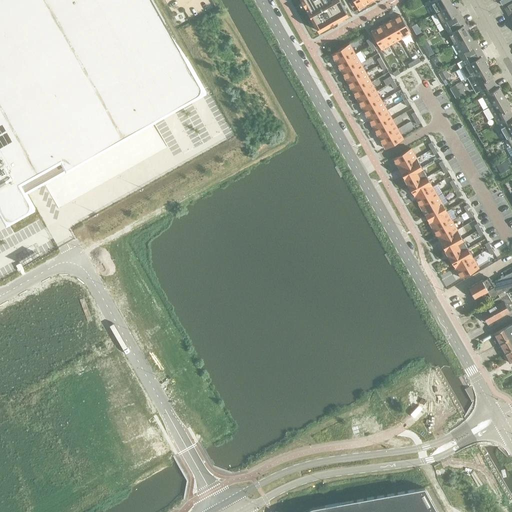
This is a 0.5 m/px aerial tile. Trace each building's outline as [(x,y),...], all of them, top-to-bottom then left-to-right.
[(153,0),(0,0),(0,208),(0,210),(0,209),(0,211),(1,212),(1,211),(3,214),(5,216),(7,218),(10,218),(13,217),(26,210),(28,208),(30,206),(30,202),(29,200),(24,190),(39,182),(93,152),(154,118),(178,104),(197,94),(199,92),(200,89),(201,86),(200,83),(198,81),(165,22),(153,0)] [(300,0),(318,31),(348,14),(339,0),(329,0),(328,1),(327,0),(300,0)] [(366,0),(353,0),(358,9),(368,3),(366,0)] [(434,0),(429,3),(435,13),(451,4),(449,0),(434,0)] [(444,29),(463,18),(459,12),(457,14),(451,4),(435,13),(444,29)] [(400,15),(390,20),(400,38),(410,33),(400,15)] [(452,45),(469,35),(466,30),(469,28),(463,18),(444,29),(446,34),(452,45)] [(390,20),(381,26),(391,44),(400,38),(390,20)] [(381,26),(371,31),(381,49),(391,44),(381,26)] [(461,60),(481,50),(477,44),(474,45),(469,35),(452,45),(458,55),(461,60)] [(427,39),(422,42),(425,49),(431,46),(427,39)] [(349,43),(331,54),(337,64),(355,53),(349,43)] [(487,67),(485,63),(487,61),(481,50),(461,60),(464,65),(458,69),(464,79),(466,78),(487,67)] [(355,53),(337,64),(342,73),(360,63),(355,53)] [(436,55),(430,58),(433,64),(439,61),(436,55)] [(360,63),(342,73),(348,82),(366,72),(360,63)] [(489,79),(491,78),(492,77),(487,67),(466,78),(475,94),(479,92),(492,85),(489,79)] [(446,69),(438,73),(442,80),(445,79),(450,76),(446,69)] [(366,72),(348,82),(353,92),(371,82),(366,72)] [(371,82),(353,92),(358,101),(376,91),(371,82)] [(456,83),(451,85),(456,97),(462,94),(456,83)] [(488,107),(504,98),(498,87),(495,90),(492,85),(479,92),(488,107)] [(376,91),(358,101),(364,111),(382,100),(376,91)] [(445,110),(453,105),(445,91),(437,96),(445,110)] [(497,123),(510,116),(507,110),(510,108),(504,98),(488,107),(497,123)] [(382,100),(364,111),(369,120),(387,110),(382,100)] [(387,110),(369,120),(374,129),(392,119),(387,110)] [(506,139),(511,135),(511,119),(510,116),(497,123),(506,139)] [(392,119),(374,129),(380,139),(397,129),(392,119)] [(475,120),(471,123),(474,130),(479,127),(475,120)] [(397,129),(380,139),(385,149),(403,138),(397,129)] [(411,149),(393,159),(399,169),(417,159),(411,149)] [(417,159),(399,169),(404,178),(422,168),(417,159)] [(422,168),(404,178),(410,188),(428,178),(422,168)] [(428,178),(410,188),(415,197),(433,187),(428,178)] [(433,187),(415,197),(420,206),(438,196),(433,187)] [(438,196),(420,206),(426,217),(444,206),(438,196)] [(447,211),(429,221),(434,231),(452,221),(447,211)] [(452,221),(434,231),(440,241),(458,231),(452,221)] [(458,231),(440,241),(445,250),(463,240),(458,231)] [(463,240),(445,250),(450,260),(468,249),(463,240)] [(468,249),(450,260),(456,269),(474,259),(468,249)] [(474,259),(456,269),(461,279),(479,269),(474,259)] [(473,296),(475,299),(487,292),(491,298),(511,286),(511,270),(492,283),(488,278),(483,281),(482,280),(468,287),(470,291),(470,293),(472,297),(473,296)] [(492,301),(495,305),(481,313),(488,324),(511,309),(511,294),(510,291),(492,301)] [(511,323),(494,334),(496,338),(495,339),(497,343),(499,343),(499,344),(511,336),(511,323)] [(511,336),(499,344),(505,353),(511,348),(511,336)] [(437,511),(424,487),(312,507),(308,509),(307,508),(298,511),(437,511)]
